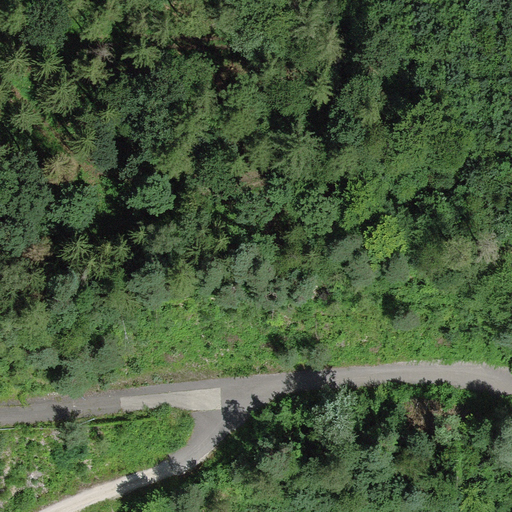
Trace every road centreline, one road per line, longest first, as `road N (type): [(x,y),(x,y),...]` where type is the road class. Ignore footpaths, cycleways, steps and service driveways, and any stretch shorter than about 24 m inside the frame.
road 1 (track): [(511,385),(477,373),(306,380),(0,413)]
road 2 (track): [(227,393),(209,438),(187,457),(61,511)]
